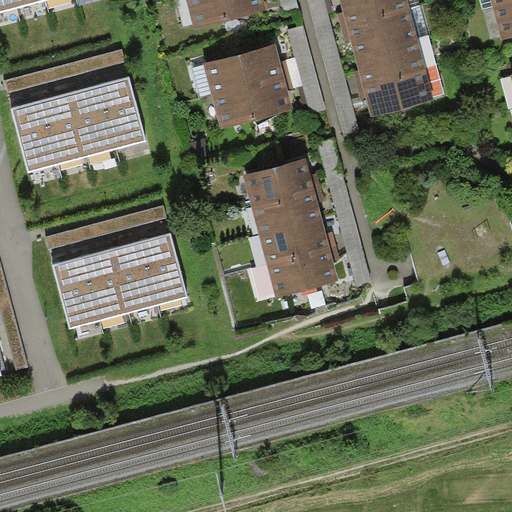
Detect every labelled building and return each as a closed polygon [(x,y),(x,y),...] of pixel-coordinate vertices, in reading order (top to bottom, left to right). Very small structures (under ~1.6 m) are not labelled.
[(0,0),(0,12),(17,8),(15,0),(0,0)] [(264,0),(186,0),(194,29),(267,9),(264,1),(264,0)] [(280,0),(268,0),(264,1),(267,9),(282,5),(280,0)] [(296,0),(280,0),(282,5),(284,12),(299,8),(296,0)] [(307,0),(345,138),(361,133),(324,0),(307,0)] [(342,27),(409,9),(406,0),(339,0),(343,12),(338,13),(342,27)] [(511,1),(492,7),(501,40),(511,36),(511,1)] [(354,54),(417,38),(409,9),(342,27),(345,40),(350,39),(354,54)] [(288,29),(310,113),(326,109),(304,25),(288,29)] [(357,85),(425,67),(417,38),(354,54),(358,69),(353,71),(357,85)] [(203,64),(212,95),(291,74),(287,59),(280,61),(276,44),(203,64)] [(123,49),(4,80),(7,92),(126,61),(123,49)] [(434,101),(425,67),(357,85),(361,99),(365,97),(371,118),(434,101)] [(291,74),(212,95),(221,128),(293,109),(288,89),(295,87),(291,74)] [(129,79),(99,87),(116,148),(146,140),(129,79)] [(99,87),(70,94),(87,156),(116,148),(99,87)] [(59,164),(87,156),(70,94),(42,102),(59,164)] [(28,172),(59,164),(42,102),(11,110),(28,172)] [(334,140),(319,144),(356,286),(372,282),(334,140)] [(306,159),(243,176),(251,205),(321,187),(317,173),(311,175),(306,159)] [(251,205),(259,233),(322,217),(318,202),(324,200),(321,187),(251,205)] [(164,205),(45,237),(48,249),(167,217),(164,205)] [(259,233),(266,263),(337,245),(333,231),(326,233),(322,217),(259,233)] [(171,235),(142,243),(158,305),(187,297),(171,235)] [(142,243),(112,250),(129,313),(158,305),(142,243)] [(337,245),(266,263),(276,298),(339,282),(333,261),(340,259),(337,245)] [(101,320),(129,313),(112,250),(84,258),(101,320)] [(0,256),(0,305),(17,370),(29,367),(0,256)] [(70,328),(101,320),(84,258),(54,266),(70,328)]
